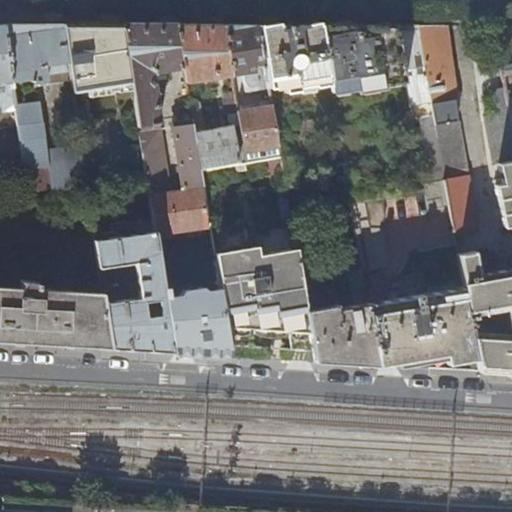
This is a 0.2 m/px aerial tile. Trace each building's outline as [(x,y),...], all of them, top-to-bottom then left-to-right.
[(11,83),(3,25),(0,25),(0,106),(0,107),(1,113),(15,111),(13,102),(13,97),(11,83)] [(68,63),(62,25),(34,25),(3,25),(11,83),(30,80),(30,82),(32,82),(32,84),(51,82),(50,76),(46,76),(45,66),(68,63)] [(131,86),(121,25),(96,25),(62,25),(68,63),(71,80),(73,95),(131,86)] [(182,69),(175,26),(150,26),(142,26),(121,25),(131,86),(153,232),(154,235),(168,233),(209,227),(199,171),(193,134),(191,120),(171,123),(181,190),(161,193),(166,182),(158,130),(160,129),(153,85),(170,83),(168,71),(182,69)] [(204,26),(175,26),(182,69),(184,83),(230,75),(222,26),(204,26)] [(240,26),(222,26),(230,75),(240,74),(243,92),(266,88),(255,26),(240,26)] [(266,88),(266,90),(281,88),(283,95),(327,87),(317,26),(284,26),(255,26),(266,88)] [(373,27),(317,26),(327,87),(329,98),(355,93),(367,91),(367,92),(381,90),(381,87),(403,82),(393,27),(373,27)] [(430,115),(414,27),(407,27),(393,27),(403,82),(410,119),(430,115)] [(465,172),(441,27),(414,27),(430,115),(441,176),(465,172)] [(71,80),(68,63),(45,66),(46,76),(50,76),(51,82),(52,83),(71,80)] [(36,95),(13,97),(13,102),(15,111),(22,164),(26,192),(86,184),(80,147),(45,152),(39,114),(58,111),(54,88),(36,90),(36,95)] [(496,165),(511,161),(511,131),(502,88),(490,91),(494,111),(484,113),(496,165)] [(244,163),(278,157),(269,106),(236,112),(244,163)] [(199,171),(237,164),(230,128),(193,134),(199,171)] [(511,161),(496,165),(498,180),(492,180),(493,185),(492,186),(501,227),(506,226),(507,229),(508,228),(511,244),(511,267),(476,274),(472,251),(456,254),(462,287),(468,318),(472,317),(471,314),(503,309),(507,334),(470,331),(474,354),(478,371),(511,373),(511,161)] [(476,232),(465,172),(441,176),(442,180),(447,207),(452,236),(476,232)] [(427,210),(447,207),(442,180),(422,183),(423,191),(427,210)] [(348,204),(360,272),(386,263),(380,228),(385,215),(382,198),(348,204)] [(137,297),(104,301),(111,349),(140,350),(172,352),(160,274),(156,253),(154,235),(153,232),(94,239),(98,267),(106,266),(132,262),(137,297)] [(154,235),(156,253),(170,251),(168,233),(154,235)] [(312,351),(305,310),(294,248),(256,254),(254,245),(214,252),(216,265),(230,345),(250,347),(253,326),(286,329),(290,349),(312,351)] [(194,354),(232,356),(230,345),(216,265),(160,274),(172,352),(194,354)] [(109,287),(106,266),(98,267),(102,288),(109,287)] [(0,341),(64,346),(111,349),(104,301),(102,293),(36,288),(36,283),(34,283),(34,282),(20,281),(19,288),(0,286),(0,341)] [(443,359),(474,354),(470,331),(468,318),(462,287),(365,303),(376,365),(442,354),(443,359)] [(356,364),(376,365),(365,303),(335,308),(335,305),(305,310),(312,351),(314,361),(356,364)]
